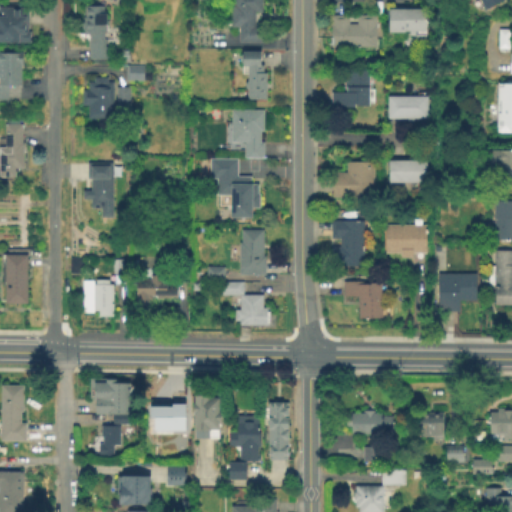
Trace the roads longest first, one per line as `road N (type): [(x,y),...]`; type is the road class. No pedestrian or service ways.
road 1 (tertiary): [(300,0),(307,354)]
road 2 (residential): [(48,0),(57,350)]
road 3 (secondary): [(307,354),(57,350)]
road 4 (secondary): [(511,355),(307,354)]
road 5 (residential): [(57,350),(60,511)]
road 6 (tertiary): [(307,354),(309,511)]
